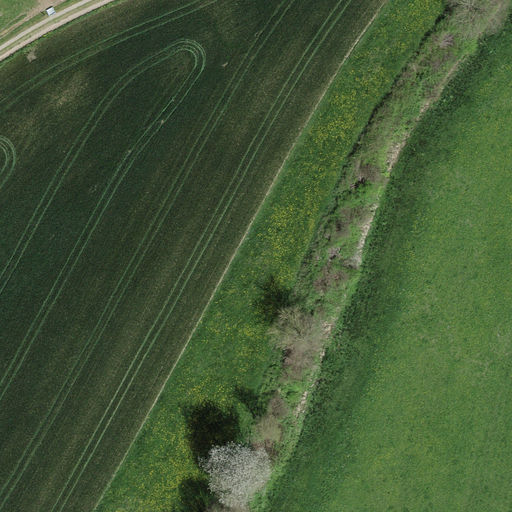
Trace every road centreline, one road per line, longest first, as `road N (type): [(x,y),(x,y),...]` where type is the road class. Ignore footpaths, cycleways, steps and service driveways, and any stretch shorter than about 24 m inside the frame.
road 1 (track): [(511,71),(391,260),(307,511)]
road 2 (track): [(0,56),(106,0)]
